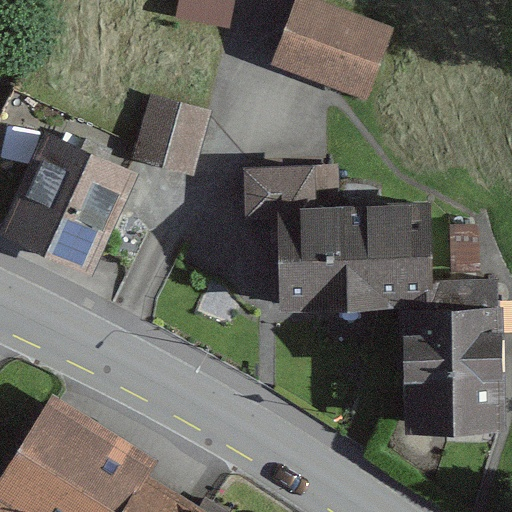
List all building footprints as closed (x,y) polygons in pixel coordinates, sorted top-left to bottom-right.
[(178,0),(175,18),(225,28),(230,0),(178,0)] [(391,30),(299,0),(297,0),(275,68),(369,99),(391,30)] [(210,115),(153,101),(139,157),(196,171),(210,115)] [(139,173),(47,135),(6,233),(98,271),(139,173)] [(314,173),(245,175),(247,230),(287,228),(290,309),(438,303),(434,199),(315,204),(314,173)] [(509,309),(407,311),(409,428),(511,427),(509,309)] [(163,465),(55,398),(0,486),(0,508),(6,511),(217,511),(157,475),(163,465)]
